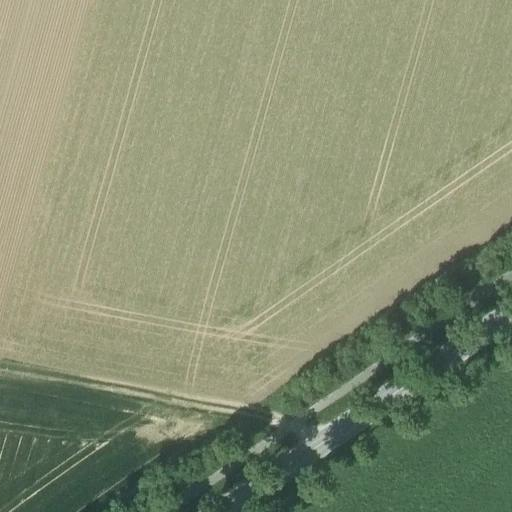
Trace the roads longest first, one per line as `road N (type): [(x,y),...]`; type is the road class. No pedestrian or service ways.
road 1 (unclassified): [(222,511),(511,310)]
road 2 (track): [(0,383),(323,441)]
